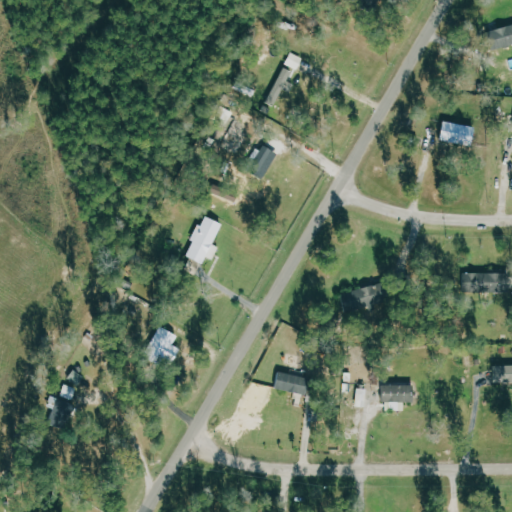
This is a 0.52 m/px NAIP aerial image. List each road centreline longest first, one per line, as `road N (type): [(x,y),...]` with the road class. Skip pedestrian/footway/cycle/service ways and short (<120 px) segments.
road 1 (residential): [(148,511),(450,0)]
road 2 (residential): [(186,445),(258,466),(511,467)]
road 3 (residential): [(340,187),(427,217),(511,219)]
